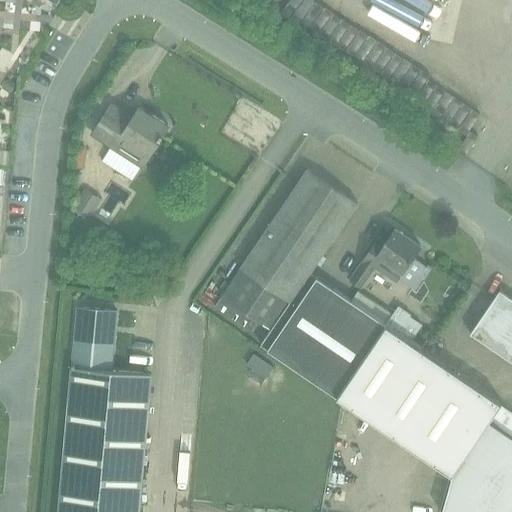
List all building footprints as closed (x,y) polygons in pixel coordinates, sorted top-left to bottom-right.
[(26,0),(24,0),(20,11),(50,24),(59,3),(51,0),(50,0),(47,9),(26,0)] [(425,12),(424,36),(440,37),(441,13),(425,12)] [(318,37),(319,31),(312,29),(315,17),(300,13),(296,33),(318,37)] [(93,134),(120,151),(143,166),(169,125),(140,107),(134,117),(113,104),(93,134)] [(77,167),(85,169),(88,149),(80,148),(77,167)] [(0,167),(0,181),(9,182),(10,168),(0,167)] [(254,332),(260,321),(272,329),(262,345),(339,396),(388,324),(311,272),(358,203),(309,169),(242,267),(223,295),(223,296),(216,307),(254,332)] [(86,191),(76,207),(89,215),(100,199),(86,191)] [(379,238),(351,280),(363,288),(377,268),(397,282),(421,246),(396,228),(386,243),(379,238)] [(505,357),(511,346),(511,297),(502,291),(503,290),(502,289),(501,290),(471,333),(472,333),(471,334),(472,335),(473,334),(488,345),(487,346),(489,347),(490,346),(505,356),(504,357),(505,357)] [(139,511),(152,374),(113,371),(118,311),(78,307),(59,511),(139,511)] [(453,475),(501,404),(502,402),(486,391),(388,324),(339,396),(393,433),(453,475)] [(511,511),(511,411),(501,404),(453,475),(442,511),(511,511)]
